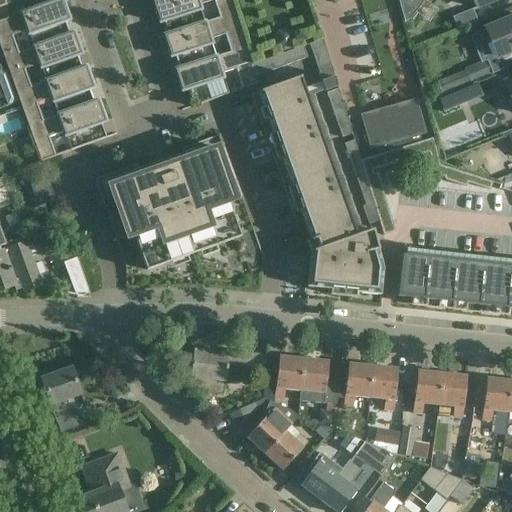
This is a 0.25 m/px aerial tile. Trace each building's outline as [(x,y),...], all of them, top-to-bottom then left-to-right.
[(0,47),(4,58),(19,53),(12,34),(27,29),(33,48),(47,43),(42,30),(69,20),(61,0),(59,0),(0,21),(0,47)] [(229,0),(157,0),(153,2),(159,23),(186,15),(190,27),(204,23),(198,4),(211,0),(213,0),(219,18),(234,13),(229,0)] [(398,0),(404,22),(410,20),(425,0),(398,0)] [(500,0),(452,0),(454,4),(463,0),(470,0),(476,11),(500,0)] [(456,28),(477,21),(472,8),(452,15),(456,28)] [(245,48),(234,13),(219,18),(204,23),(190,27),(164,36),(171,57),(197,49),(201,62),(216,57),(209,38),(224,34),(230,52),(245,48)] [(511,18),(469,38),(476,53),(491,46),(497,60),(511,53),(511,18)] [(73,33),(47,43),(33,48),(19,53),(4,58),(16,92),(31,87),(24,68),(39,63),(45,82),(59,77),(55,64),(81,54),(73,33)] [(311,52),(325,47),(323,40),(309,45),(311,52)] [(303,47),(296,49),(300,61),(307,58),(303,47)] [(311,52),(314,59),(327,54),(325,47),(311,52)] [(245,48),(230,52),(216,57),(201,62),(175,70),(182,92),(208,83),(213,99),(192,106),(192,107),(228,95),(221,75),(236,71),(242,90),(257,84),(245,48)] [(293,63),(300,61),(296,49),(288,52),(293,63)] [(286,66),(293,63),(288,52),(281,54),(286,66)] [(274,57),(278,69),(286,66),(281,54),(274,57)] [(314,59),(316,66),(329,61),(327,54),(314,59)] [(271,71),(278,69),(274,57),(267,59),(271,71)] [(267,59),(260,61),(264,74),(271,71),(267,59)] [(255,77),(264,74),(260,61),(251,65),(255,77)] [(316,66),(319,73),(332,68),(329,61),(316,66)] [(493,76),(486,62),(463,71),(464,73),(436,84),(439,90),(441,97),(458,90),(493,76)] [(85,67),(59,77),(45,82),(31,87),(16,92),(28,126),(43,121),(36,102),(51,97),(57,116),(71,110),(67,98),(93,88),(85,67)] [(334,75),(332,68),(319,73),(321,80),(334,75)] [(18,102),(6,70),(0,71),(0,84),(8,106),(18,102)] [(316,238),(320,249),(357,236),(356,236),(300,78),(258,93),(264,109),(265,109),(265,108),(269,106),(273,117),(269,118),(267,119),(273,135),(275,134),(278,133),(282,144),(287,156),(283,158),(283,157),(281,158),(292,188),(293,187),(297,185),(305,209),(302,210),(300,210),(311,241),(312,241),(312,239),(316,238)] [(511,78),(503,82),(511,104),(511,78)] [(328,100),(340,96),(338,89),(326,93),(328,100)] [(467,104),(461,89),(441,97),(437,99),(443,113),(467,104)] [(331,106),(342,102),(340,96),(328,100),(331,106)] [(98,101),(71,110),(57,116),(43,121),(28,126),(41,162),(56,156),(49,137),(63,132),(70,151),(106,138),(106,137),(84,145),(79,132),(105,122),(98,101)] [(415,101),(361,116),(371,148),(375,147),(377,155),(422,141),(420,134),(424,133),(415,101)] [(333,112),(344,109),(342,102),(331,106),(333,112)] [(335,119),(346,115),(344,109),(333,112),(335,119)] [(337,125),(348,122),(346,115),(335,119),(337,125)] [(340,132),(350,128),(348,122),(337,125),(340,132)] [(352,134),(350,128),(340,132),(342,138),(352,134)] [(433,139),(425,141),(429,153),(430,158),(438,155),(433,139)] [(348,154),(357,151),(354,141),(344,144),(348,154)] [(425,141),(418,143),(422,155),(429,153),(425,141)] [(418,143),(411,145),(415,157),(422,155),(418,143)] [(411,145),(404,148),(408,160),(415,157),(411,145)] [(235,200),(217,148),(199,154),(200,156),(201,155),(203,161),(189,166),(187,160),(185,153),(136,170),(139,177),(140,177),(141,183),(127,188),(125,182),(126,182),(126,180),(108,187),(127,238),(134,236),(146,271),(172,262),(171,260),(170,261),(168,255),(214,239),(216,244),(215,245),(215,246),(241,237),(228,202),(235,200)] [(404,148),(397,150),(400,162),(408,160),(404,148)] [(397,150),(390,152),(393,164),(400,162),(397,150)] [(357,151),(348,154),(351,165),(360,162),(357,151)] [(390,152),(382,154),(386,166),(393,164),(390,152)] [(382,154),(375,157),(379,168),(386,166),(382,154)] [(430,158),(426,159),(428,166),(440,163),(438,155),(430,158)] [(373,157),(368,159),(372,171),(379,168),(375,157),(373,157)] [(368,159),(360,161),(365,177),(373,175),(372,171),(368,159)] [(360,162),(351,165),(355,175),(363,172),(360,162)] [(440,163),(428,166),(431,173),(442,170),(441,167),(440,163)] [(41,164),(24,171),(28,181),(45,175),(42,166),(41,164)] [(455,171),(441,167),(442,170),(445,177),(444,177),(445,181),(451,183),(455,171)] [(400,170),(392,172),(396,184),(403,181),(400,170)] [(442,170),(431,173),(433,181),(444,177),(445,177),(442,170)] [(455,171),(451,183),(459,185),(462,173),(455,171)] [(366,182),(363,172),(355,175),(358,185),(366,182)] [(392,172),(385,174),(389,186),(396,184),(392,172)] [(462,173),(459,185),(466,187),(467,183),(470,176),(462,173)] [(373,175),(365,177),(368,185),(379,181),(377,174),(373,175)] [(470,176),(467,183),(478,187),(481,179),(470,176)] [(0,248),(5,247),(0,234),(0,207),(11,204),(6,189),(2,178),(0,178),(0,248)] [(46,178),(29,184),(38,206),(54,200),(46,178)] [(481,179),(478,187),(490,191),(492,183),(481,179)] [(379,181),(368,185),(370,192),(382,189),(379,181)] [(369,193),(366,182),(358,185),(362,195),(369,193)] [(382,189),(370,192),(372,199),(384,196),(382,189)] [(366,205),(372,203),(369,193),(362,195),(366,205)] [(384,196),(372,199),(375,207),(386,203),(384,196)] [(372,203),(366,205),(362,207),(365,216),(375,212),(372,203)] [(386,203),(375,207),(377,214),(388,210),(386,203)] [(388,210),(377,214),(379,221),(391,217),(388,210)] [(375,212),(365,216),(368,225),(378,221),(375,212)] [(391,217),(379,221),(381,228),(393,225),(391,217)] [(393,225),(381,228),(384,235),(395,232),(395,230),(393,225)] [(372,230),(356,236),(357,236),(320,249),(311,252),(307,288),(338,291),(339,288),(349,289),(348,292),(380,296),(383,269),(372,230)] [(8,251),(0,253),(0,292),(14,287),(15,289),(22,286),(24,293),(42,286),(26,244),(23,236),(6,243),(8,251)] [(511,267),(401,255),(396,297),(412,299),(439,302),(466,305),(494,308),(511,309),(511,267)] [(90,294),(77,259),(64,264),(75,294),(90,294)] [(229,356),(194,352),(191,378),(189,378),(188,391),(222,395),(224,382),(244,384),(248,354),(229,352),(229,356)] [(301,391),(304,360),(279,357),(275,399),(285,400),(286,390),(300,391),(301,391)] [(329,362),(304,360),(301,391),(300,391),(299,402),(324,404),(334,405),(336,386),(326,386),(329,362)] [(346,387),(336,386),(334,405),(336,405),(337,399),(345,399),(344,406),(353,407),(354,397),(369,399),(373,367),(349,365),(346,387)] [(397,370),(373,367),(369,399),(384,400),(383,411),(393,412),(397,370)] [(81,394),(72,369),(40,380),(49,405),(51,404),(61,433),(86,425),(81,413),(73,416),(67,399),(81,394)] [(438,406),(442,374),(417,372),(412,414),(422,415),(423,404),(438,406)] [(467,377),(442,374),(438,406),(454,408),(453,418),(462,419),(467,377)] [(508,413),(511,382),(486,380),(482,421),(491,422),(493,412),(508,413)] [(248,438),(265,454),(290,426),(298,417),(291,410),(269,401),(263,415),(267,418),(248,438)] [(240,410),(229,414),(234,426),(245,421),(240,410)] [(290,426),(265,454),(283,471),(308,443),(290,426)] [(401,428),(398,455),(412,458),(416,430),(401,428)] [(377,429),(374,442),(398,446),(401,433),(377,429)] [(395,456),(364,443),(354,457),(380,476),(395,456)] [(300,487),(319,501),(337,477),(336,477),(342,470),(320,454),(308,469),(312,472),(300,487)] [(465,454),(462,481),(463,478),(476,480),(479,456),(465,454)] [(93,494),(80,499),(84,511),(136,511),(144,509),(144,508),(132,511),(125,511),(118,493),(129,489),(129,487),(117,455),(83,467),(93,494)] [(430,468),(420,480),(437,492),(448,500),(450,497),(462,481),(449,476),(430,468)] [(188,469),(175,469),(175,486),(189,486),(188,469)] [(340,511),(356,492),(337,477),(319,501),(333,511),(340,511)] [(365,498),(373,504),(367,511),(383,511),(381,510),(395,492),(378,480),(365,498)] [(462,481),(450,497),(461,504),(473,489),(462,481)] [(491,511),(501,500),(495,495),(481,511),(491,511)]
